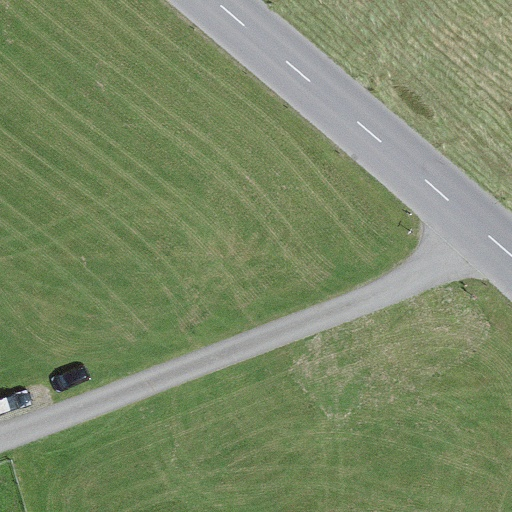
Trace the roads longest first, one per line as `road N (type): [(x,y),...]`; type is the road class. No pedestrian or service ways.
road 1 (track): [(0,437),(419,279),(483,231)]
road 2 (tertiary): [(511,256),(211,0)]
